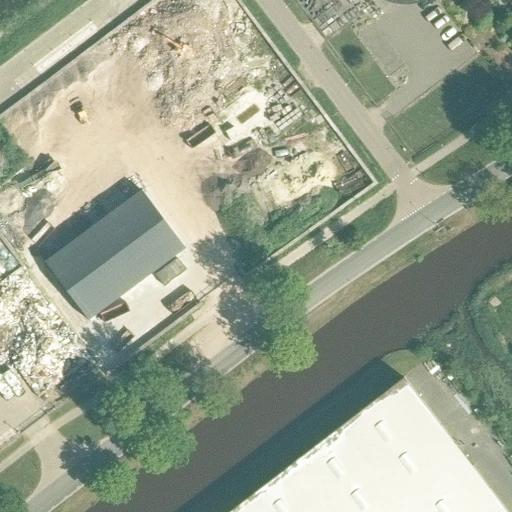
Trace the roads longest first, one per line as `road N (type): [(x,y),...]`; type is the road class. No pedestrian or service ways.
road 1 (tertiary): [(29,511),(318,289),(427,219)]
road 2 (unclassified): [(427,219),(268,0)]
road 3 (unknown): [(511,478),(435,379)]
